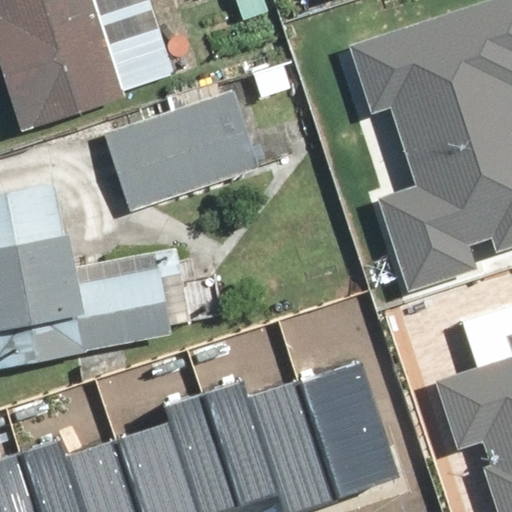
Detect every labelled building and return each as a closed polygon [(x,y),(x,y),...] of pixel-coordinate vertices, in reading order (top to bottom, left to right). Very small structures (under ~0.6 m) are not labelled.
[(0,0),(0,112),(6,130),(114,94),(112,90),(166,72),(142,0),(0,0)] [(260,0),(231,0),(237,18),(264,9),(260,0)] [(511,0),(484,0),(335,49),(384,197),(367,202),(396,291),(511,253),(511,110),(505,89),(511,86),(511,0)] [(275,65),(246,74),(254,98),(283,89),(275,65)] [(223,90),(96,131),(121,208),(248,167),(223,90)] [(0,362),(158,332),(156,323),(178,319),(164,246),(56,266),(40,181),(0,188),(0,362)] [(356,305),(271,332),(302,432),(388,405),(356,305)] [(444,441),(465,435),(487,511),(511,511),(511,324),(502,328),(509,352),(425,377),(444,441)] [(27,511),(215,511),(218,508),(162,479),(174,455),(86,409),(47,422),(6,501),(27,511)]
